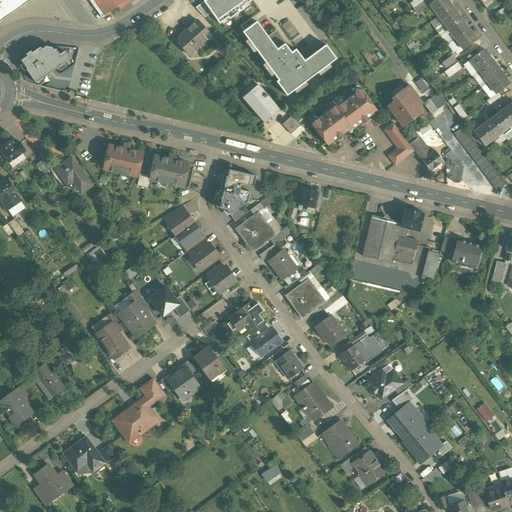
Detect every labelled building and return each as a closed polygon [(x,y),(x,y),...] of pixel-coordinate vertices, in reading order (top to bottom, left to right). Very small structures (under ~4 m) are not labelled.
[(0,0),(0,21),(30,0),(0,0)] [(128,0),(127,0),(89,0),(102,18),(128,0)] [(206,0),(203,2),(204,3),(211,13),(219,24),(228,18),(229,19),(243,9),(243,8),(252,1),(250,0),(206,0)] [(425,0),(417,6),(415,8),(419,14),(430,6),(430,5),(426,0),(425,0)] [(447,0),(435,0),(430,5),(430,6),(438,16),(452,6),(447,0)] [(211,13),(204,3),(196,8),(205,18),(211,13)] [(452,6),(438,16),(446,27),(460,17),(452,6)] [(460,17),(446,27),(455,39),(469,28),(460,17)] [(252,19),(241,27),(243,31),(242,32),(278,81),(276,82),(286,96),(336,60),(326,46),(304,61),(296,50),(292,53),(285,44),(284,44),(276,50),(268,38),(256,22),(255,23),(252,19)] [(211,35),(198,21),(182,35),(181,36),(181,37),(181,38),(182,38),(184,41),(179,45),(190,56),(211,37),(212,36),(211,35)] [(469,28),(455,39),(463,50),(477,40),(469,28)] [(134,39),(139,36),(134,29),(130,32),(134,39)] [(228,44),(216,31),(211,35),(212,36),(211,37),(222,50),(228,44)] [(268,38),(276,50),(284,44),(276,32),(268,38)] [(20,62),(36,84),(70,59),(64,51),(59,55),(55,49),(53,50),(52,48),(46,47),(42,49),(40,47),(32,53),(31,51),(26,54),(27,56),(20,62)] [(484,49),(470,60),(479,71),(493,61),(484,49)] [(452,56),(442,63),(447,70),(457,62),(452,56)] [(493,61),(479,71),(487,83),(501,72),(493,61)] [(457,62),(447,70),(439,76),(444,82),(448,78),(461,68),(457,62)] [(465,74),(461,68),(448,78),(452,84),(465,74)] [(501,72),(487,83),(496,94),(498,93),(510,84),(501,72)] [(421,78),(416,81),(424,91),(428,87),(421,78)] [(279,110),(257,85),(242,98),(264,124),(279,110)] [(422,102),(409,86),(404,90),(417,107),(422,102)] [(360,89),(336,107),(352,128),(353,129),(362,122),(363,124),(368,121),(367,119),(377,111),(360,89)] [(417,107),(404,90),(397,95),(399,98),(388,106),(403,126),(421,113),(417,107)] [(437,93),(429,100),(423,104),(431,115),(437,111),(445,104),(437,93)] [(496,94),(487,101),(490,105),(501,97),(498,93),(496,94)] [(511,103),(503,110),(511,122),(511,103)] [(459,104),(455,106),(461,118),(466,116),(459,104)] [(335,106),(311,124),(327,147),(337,139),(339,141),(343,137),(342,135),(352,128),(336,107),(335,106)] [(511,122),(503,110),(492,119),(502,132),(511,124),(511,122)] [(291,117),(282,126),(290,135),(300,126),(291,117)] [(492,119),(480,127),(491,141),(502,132),(492,119)] [(407,141),(393,123),(383,130),(397,149),(407,141)] [(454,134),(457,139),(467,132),(463,127),(454,134)] [(491,141),(480,127),(475,132),(485,145),(491,141)] [(457,139),(461,144),(470,137),(467,132),(457,139)] [(419,137),(410,144),(416,152),(425,145),(419,137)] [(461,144),(465,148),(474,141),(470,137),(461,144)] [(18,143),(15,145),(12,140),(0,147),(0,151),(8,163),(25,152),(18,143)] [(397,149),(387,156),(395,166),(414,151),(407,141),(397,149)] [(465,148),(468,153),(477,146),(474,141),(465,148)] [(122,149),(109,146),(104,169),(137,177),(142,154),(129,151),(130,145),(124,143),(122,149)] [(50,155),(43,145),(34,152),(41,161),(47,157),(50,155)] [(431,154),(425,145),(416,152),(430,171),(443,161),(435,151),(431,154)] [(468,153),(472,158),(481,151),(477,146),(468,153)] [(472,158),(475,162),(485,155),(481,151),(472,158)] [(176,156),(169,154),(168,160),(155,157),(151,177),(150,180),(183,188),(188,164),(175,161),(176,156)] [(475,162),(479,167),(488,160),(485,155),(475,162)] [(455,156),(452,158),(450,174),(452,174),(452,177),(452,179),(453,181),(455,182),(456,182),(458,181),(460,180),(460,179),(463,167),(461,167),(461,165),(455,156)] [(54,166),(47,157),(41,161),(48,170),(54,166)] [(71,157),(54,169),(67,186),(74,181),(83,192),(92,186),(71,157)] [(479,167),(482,172),(492,165),(488,160),(479,167)] [(48,170),(41,161),(35,166),(42,175),(48,170)] [(482,172),(486,177),(495,170),(492,165),(482,172)] [(256,176),(229,169),(227,176),(222,175),(215,207),(226,210),(234,222),(244,215),(239,207),(247,202),(249,192),(239,190),(241,184),(253,187),(256,176)] [(486,177),(490,181),(499,174),(495,170),(486,177)] [(151,177),(140,174),(137,185),(148,188),(150,180),(151,177)] [(490,181),(493,186),(502,179),(499,174),(490,181)] [(493,186),(497,191),(506,184),(502,179),(493,186)] [(6,180),(0,183),(0,202),(1,203),(14,194),(15,193),(6,180)] [(319,193),(303,188),(299,206),(308,208),(307,211),(314,213),(319,193)] [(14,194),(1,203),(7,211),(20,202),(14,194)] [(269,197),(259,204),(263,210),(273,203),(269,197)] [(180,207),(163,218),(167,224),(184,212),(180,207)] [(288,217),(294,219),(296,208),(290,207),(288,217)] [(423,214),(404,209),(400,224),(399,227),(408,229),(419,231),(423,214)] [(263,210),(236,230),(252,252),(280,232),(263,210)] [(193,222),(185,211),(184,212),(167,224),(175,235),(193,222)] [(390,222),(389,220),(383,218),(381,219),(371,217),(362,256),(391,263),(399,227),(400,224),(390,222)] [(23,232),(14,219),(8,223),(17,237),(23,232)] [(193,222),(175,235),(184,247),(201,235),(202,234),(193,222)] [(289,225),(280,232),(284,237),(293,230),(289,225)] [(408,229),(399,227),(392,261),(411,266),(413,262),(417,241),(405,238),(408,229)] [(201,235),(184,247),(187,251),(204,239),(201,235)] [(456,241),(444,238),(441,251),(453,254),(456,241)] [(204,239),(187,251),(191,256),(207,244),(204,239)] [(484,247),(457,239),(456,241),(453,254),(451,261),(459,264),(462,262),(463,261),(469,262),(469,263),(472,267),(478,269),(484,247)] [(191,256),(190,257),(200,270),(218,257),(208,244),(207,244),(191,256)] [(270,248),(259,256),(263,261),(274,253),(270,248)] [(283,250),(268,261),(282,280),(297,270),(283,250)] [(440,255),(428,252),(421,279),(433,282),(440,255)] [(221,263),(206,274),(209,278),(224,268),(221,263)] [(506,265),(498,263),(495,274),(496,274),(503,276),(506,265)] [(319,264),(309,272),(313,277),(322,269),(319,264)] [(209,278),(209,279),(219,293),(236,281),(226,267),(224,268),(209,278)] [(503,276),(496,274),(494,282),(501,285),(503,276)] [(324,303),(307,280),(285,296),(302,319),(324,303)] [(175,300),(166,287),(150,298),(162,316),(174,308),(178,305),(175,300)] [(145,303),(136,291),(130,296),(135,303),(136,302),(140,307),(145,303)] [(370,310),(377,304),(364,291),(358,296),(370,310)] [(339,292),(329,299),(333,304),(342,297),(339,292)] [(174,308),(180,318),(190,311),(180,297),(175,300),(178,305),(174,308)] [(333,304),(330,307),(335,313),(348,304),(342,297),(333,304)] [(191,298),(186,301),(193,311),(198,308),(191,298)] [(135,303),(119,314),(134,335),(143,329),(145,331),(154,325),(140,307),(136,302),(135,303)] [(249,303),(229,318),(236,328),(242,324),(250,335),(265,324),(249,303)] [(122,328),(111,314),(106,317),(110,323),(112,325),(117,332),(122,328)] [(337,327),(329,315),(314,326),(319,334),(321,333),(331,347),(345,336),(337,327)] [(215,321),(204,330),(207,334),(218,326),(215,321)] [(112,325),(110,323),(95,334),(114,359),(129,348),(117,332),(112,325)] [(350,333),(343,323),(337,327),(345,336),(350,333)] [(265,324),(250,335),(246,337),(251,343),(269,329),(265,324)] [(251,343),(250,343),(260,357),(281,342),(271,328),(269,329),(251,343)] [(362,332),(347,343),(351,348),(353,346),(353,347),(366,338),(362,332)] [(219,350),(212,341),(207,344),(209,348),(214,354),(219,350)] [(289,344),(279,351),(282,356),(289,350),(290,351),(292,349),(289,344)] [(353,347),(353,346),(351,348),(340,356),(351,370),(363,361),(353,347)] [(209,348),(202,353),(202,352),(193,358),(199,367),(209,381),(225,369),(214,354),(209,348)] [(290,351),(289,350),(282,356),(274,361),(288,380),(303,369),(290,351)] [(199,367),(193,358),(192,356),(187,359),(188,361),(194,370),(199,367)] [(194,370),(188,361),(182,365),(183,366),(190,375),(195,371),(194,370)] [(65,387),(47,363),(35,372),(52,396),(65,387)] [(183,366),(166,378),(173,387),(176,392),(178,390),(183,397),(188,394),(191,395),(199,389),(190,375),(183,366)] [(388,378),(382,370),(367,380),(382,400),(394,391),(403,385),(395,373),(388,378)] [(343,378),(347,384),(357,378),(353,372),(343,378)] [(166,378),(166,377),(160,381),(168,391),(173,387),(166,378)] [(413,384),(418,393),(430,385),(424,377),(413,384)] [(152,381),(141,389),(151,403),(152,403),(163,395),(152,381)] [(403,385),(394,391),(398,396),(406,390),(413,386),(409,381),(403,385)] [(312,383),(293,397),(301,408),(300,409),(302,410),(303,409),(307,414),(306,415),(311,422),(330,407),(312,383)] [(29,395),(23,386),(17,391),(23,399),(29,395)] [(406,390),(398,396),(392,401),(400,411),(409,403),(414,400),(406,390)] [(17,391),(0,403),(15,425),(19,422),(22,422),(25,420),(26,417),(32,412),(23,399),(17,391)] [(277,396),(270,401),(275,407),(281,402),(277,396)] [(130,409),(114,421),(124,436),(135,428),(140,435),(152,426),(154,426),(159,422),(159,421),(157,417),(155,417),(150,411),(150,410),(151,409),(149,407),(147,406),(151,403),(148,398),(143,401),(135,407),(136,407),(131,410),(130,409)] [(485,402),(477,409),(487,422),(495,415),(485,402)] [(418,414),(409,403),(400,411),(387,421),(404,442),(424,425),(430,421),(422,411),(418,414)] [(348,431),(340,420),(320,435),(338,459),(357,445),(347,432),(348,431)] [(313,433),(306,424),(294,432),(301,442),(313,433)] [(441,446),(424,425),(404,442),(403,443),(420,463),(432,453),(441,446)] [(499,439),(507,434),(504,429),(496,434),(499,439)] [(313,433),(301,442),(305,446),(316,438),(313,433)] [(459,441),(462,447),(470,442),(466,437),(459,441)] [(81,444),(64,456),(76,472),(89,463),(96,472),(105,465),(105,464),(97,453),(86,438),(79,442),(81,444)] [(446,442),(441,446),(432,453),(438,460),(451,448),(446,442)] [(109,445),(97,453),(105,464),(117,456),(109,445)] [(357,460),(352,464),(354,467),(360,475),(358,476),(366,486),(369,484),(372,484),(376,481),(377,478),(385,472),(382,468),(380,468),(368,452),(357,460)] [(354,456),(339,466),(345,474),(354,467),(352,464),(357,460),(354,456)] [(260,474),(267,482),(280,472),(274,463),(260,474)] [(56,477),(48,466),(35,476),(43,487),(40,489),(47,499),(47,498),(60,489),(63,492),(71,486),(62,473),(56,477)] [(511,479),(502,482),(510,506),(511,505),(511,479)] [(501,480),(493,482),(495,491),(504,488),(501,480)] [(479,487),(467,491),(473,507),(484,503),(479,487)] [(504,488),(495,491),(489,492),(487,494),(493,511),(510,506),(504,488)] [(40,489),(34,493),(44,506),(50,502),(47,498),(47,499),(40,489)] [(447,508),(443,497),(437,499),(441,510),(447,508)] [(467,511),(464,501),(449,507),(450,511),(467,511)]
